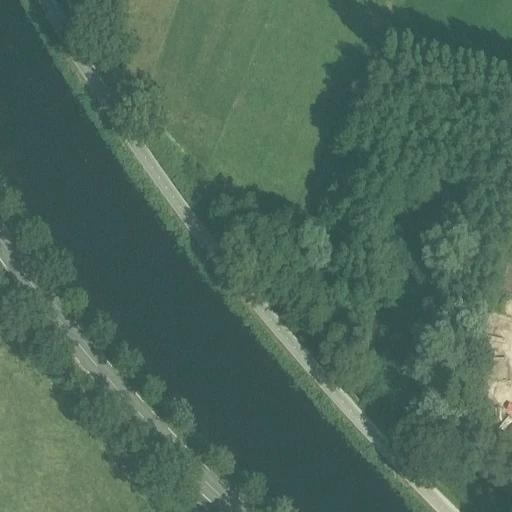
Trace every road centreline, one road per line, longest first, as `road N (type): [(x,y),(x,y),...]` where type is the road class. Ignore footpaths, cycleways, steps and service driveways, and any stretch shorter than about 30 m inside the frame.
road 1 (unclassified): [(446,511),(193,226),(45,0)]
road 2 (secondary): [(235,511),(100,372),(0,241)]
